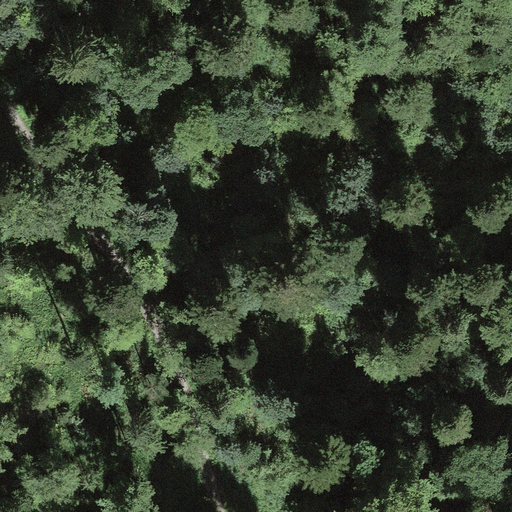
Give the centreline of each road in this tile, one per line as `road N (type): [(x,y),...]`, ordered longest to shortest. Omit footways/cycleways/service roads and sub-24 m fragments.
road 1 (track): [(0,89),(132,279),(179,366),(221,511)]
road 2 (track): [(451,511),(511,404)]
